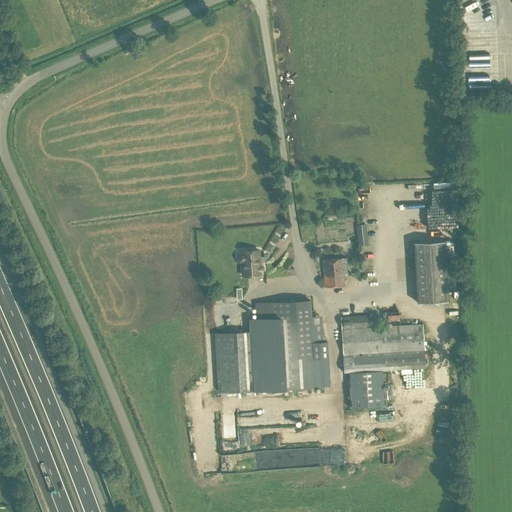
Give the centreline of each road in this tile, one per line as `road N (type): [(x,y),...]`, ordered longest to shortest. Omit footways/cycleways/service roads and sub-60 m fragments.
road 1 (unclassified): [(156,511),(7,163),(1,131),(4,104),(36,77),(212,0)]
road 2 (motorway): [(91,511),(0,284)]
road 3 (unknown): [(384,283),(426,315),(430,386),(387,408),(356,414),(334,407)]
road 4 (unknown): [(334,407),(317,294),(384,283)]
road 5 (motorway): [(0,343),(66,511)]
